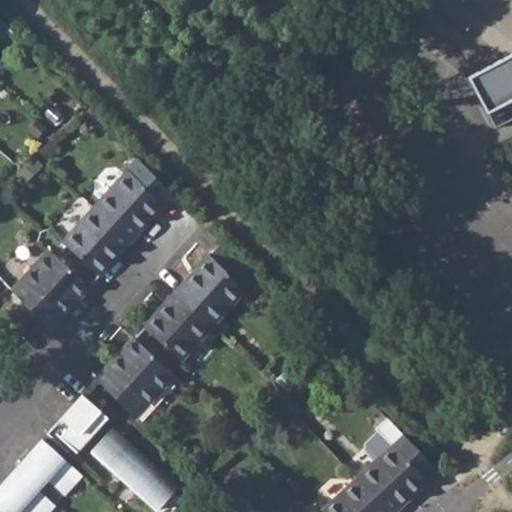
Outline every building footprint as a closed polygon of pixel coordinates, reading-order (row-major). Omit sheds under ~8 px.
[(511,54),(467,78),(486,115),(511,101),(511,54)] [(127,172),(93,208),(130,242),(162,208),(127,172)] [(60,243),(97,277),(130,242),(93,208),(60,243)] [(47,251),(11,289),(49,329),(87,289),(47,251)] [(208,257),(174,294),(211,327),(243,293),(208,257)] [(174,294),(142,328),(179,362),(211,327),(174,294)] [(132,339),(96,378),(134,417),(172,376),(132,339)] [(291,392),(282,400),(296,415),(305,407),(291,392)] [(81,393),(55,422),(46,433),(67,451),(71,447),(75,452),(106,416),(81,393)] [(373,464),(355,480),(385,511),(394,511),(438,473),(386,420),(375,430),(378,433),(364,446),(363,453),(373,464)] [(88,451),(121,480),(145,455),(112,426),(88,451)] [(14,468),(37,489),(47,479),(64,495),(81,475),(41,438),(14,468)] [(178,485),(145,455),(121,480),(155,511),(178,485)] [(37,489),(14,468),(14,469),(0,484),(0,511),(1,511),(17,511),(20,509),(23,511),(47,511),(55,504),(37,489)] [(385,511),(355,480),(320,511),(385,511)] [(223,509),(226,511),(258,511),(240,493),(223,509)]
